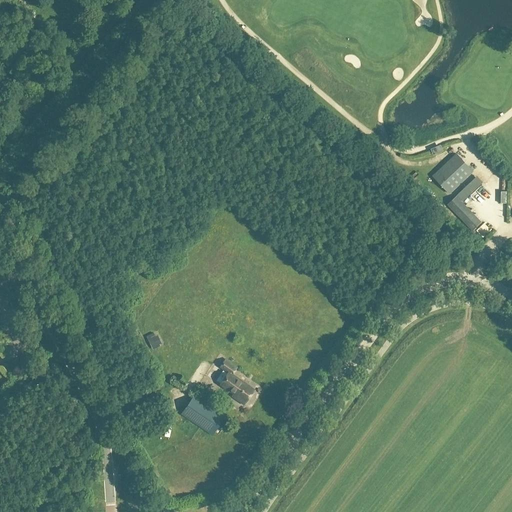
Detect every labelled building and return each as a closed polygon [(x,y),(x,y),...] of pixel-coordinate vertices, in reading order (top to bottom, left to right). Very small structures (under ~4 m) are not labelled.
[(449,193),(473,171),(456,154),(433,175),(449,193)] [(463,201),(474,190),(469,184),(457,195),(463,201)] [(447,204),(472,231),(482,222),(456,195),(447,204)] [(155,336),(148,340),(152,348),(159,344),(155,336)] [(254,390),(232,375),(237,367),(225,359),(220,367),(228,372),(219,384),(236,396),(235,398),(244,405),(254,390)] [(224,416),(208,406),(211,402),(197,392),(194,396),(193,395),(181,413),(211,434),(224,416)]
